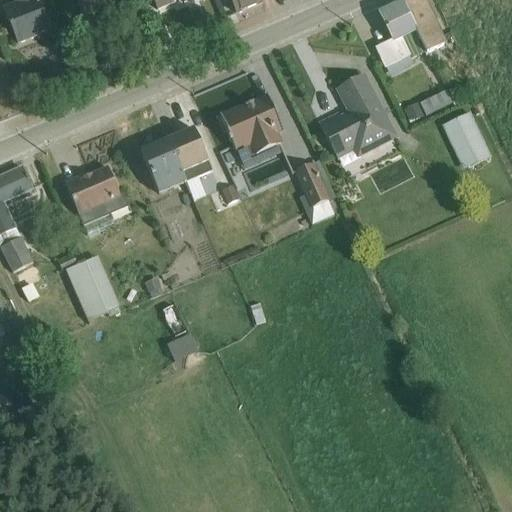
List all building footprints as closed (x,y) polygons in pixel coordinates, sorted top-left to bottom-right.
[(12,0),(15,7),(2,12),(18,49),(51,35),(35,0),(12,0)] [(119,6),(116,0),(73,0),(82,22),(119,6)] [(151,0),(157,13),(182,2),(184,6),(197,0),(151,0)] [(261,6),(258,0),(228,0),(235,16),(237,16),(237,17),(245,14),(244,13),(261,6)] [(426,55),(427,56),(443,49),(419,0),(417,0),(403,7),(426,55)] [(410,62),(426,55),(403,7),(380,18),(392,43),(374,51),(384,72),(386,71),(390,81),(414,69),(410,62)] [(348,115),(341,119),(339,115),(318,126),(337,163),(353,154),(357,162),(395,143),(362,80),(337,93),(348,115)] [(426,121),(454,107),(447,93),(420,106),(419,104),(402,111),(407,124),(424,118),(426,121)] [(244,173),(284,156),(280,148),(282,147),(278,138),(283,135),(268,100),(220,121),(244,173)] [(442,129),(463,174),(491,160),(470,116),(442,129)] [(168,146),(185,186),(211,175),(194,132),(167,144),(168,146)] [(185,186),(168,146),(140,158),(157,199),(185,186)] [(313,167),(294,176),(305,199),(299,201),(311,229),(334,218),(328,205),(335,201),(319,166),(314,168),(313,167)] [(0,252),(12,277),(34,266),(21,241),(20,242),(16,232),(17,232),(4,207),(32,194),(22,171),(0,181),(0,252)] [(131,216),(123,197),(119,199),(108,172),(82,183),(81,181),(65,188),(83,230),(109,219),(112,224),(131,216)] [(232,189),(221,194),(228,208),(238,203),(232,189)] [(72,257),(57,264),(63,276),(66,274),(88,325),(109,316),(110,319),(120,315),(118,310),(119,309),(98,260),(78,268),(72,257)] [(157,282),(144,287),(149,297),(150,297),(152,301),(162,297),(160,293),(162,292),(157,282)] [(39,301),(32,287),(21,293),(29,307),(39,301)] [(0,366),(15,360),(3,332),(15,327),(0,292),(0,366)] [(266,328),(260,307),(250,309),(257,331),(266,328)] [(173,309),(163,314),(176,341),(186,336),(173,309)] [(175,367),(198,356),(190,338),(167,349),(175,367)]
